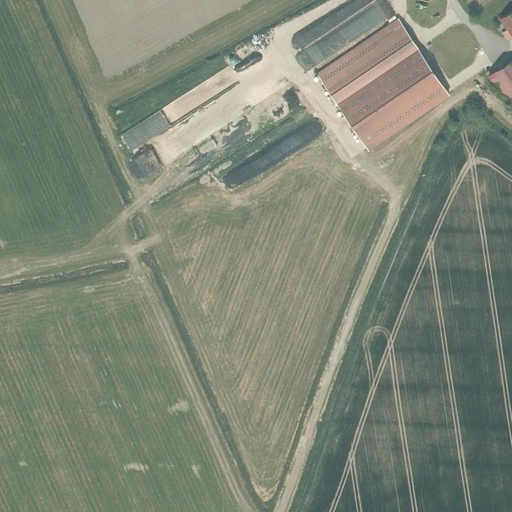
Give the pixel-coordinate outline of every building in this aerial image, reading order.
[(502,34),(511,27),(511,7),(509,3),(490,16),(502,34)] [(378,14),(361,25),(365,30),(381,18),(378,14)] [(359,147),(440,92),(387,15),(306,70),(359,147)] [(258,36),(243,43),(250,59),(265,53),(258,36)] [(511,97),(511,44),(478,69),(503,104),(511,97)] [(128,120),(110,131),(120,149),(138,138),(128,120)]
